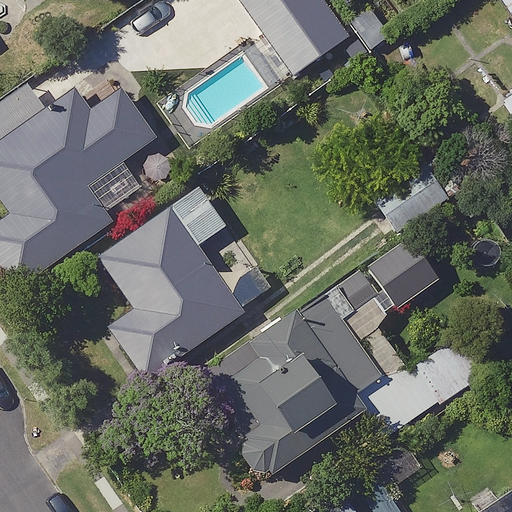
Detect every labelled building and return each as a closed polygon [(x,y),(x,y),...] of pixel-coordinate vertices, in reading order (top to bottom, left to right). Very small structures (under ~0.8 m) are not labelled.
[(229,19),(214,0),(151,0),(124,20),(159,69),(229,19)] [(511,0),(501,0),(511,15),(511,0)] [(160,138),(124,88),(94,110),(82,93),(48,117),(29,90),(0,110),(0,140),(4,146),(0,148),(0,196),(13,216),(0,225),(0,264),(18,290),(112,223),(88,188),(160,138)] [(511,93),(503,99),(511,113),(511,93)] [(344,187),(324,157),(287,182),(306,211),(344,187)] [(423,162),(375,200),(403,235),(451,196),(423,162)] [(271,296),(199,192),(102,259),(138,312),(112,330),(147,381),(243,315),(271,296)] [(264,361),(231,382),(263,432),(247,442),(270,479),(366,417),(382,442),(488,374),(463,335),(381,388),(341,326),(353,319),(339,297),(257,349),(264,361)] [(381,472),(357,489),(373,511),(406,511),(409,510),(381,472)] [(356,511),(342,492),(314,511),(356,511)] [(511,511),(511,500),(494,511),(511,511)]
